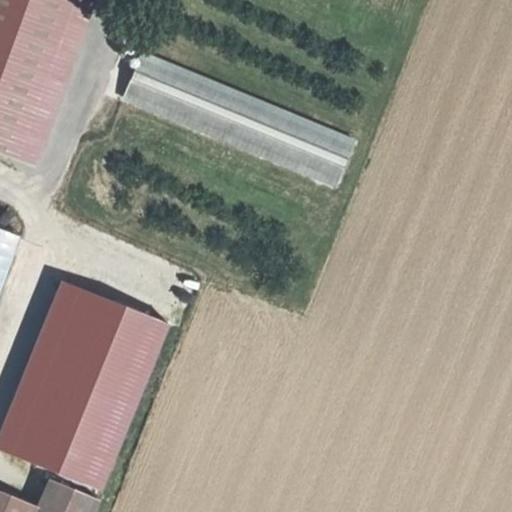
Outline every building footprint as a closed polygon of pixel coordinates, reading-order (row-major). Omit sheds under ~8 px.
[(72,0),(0,0),(0,154),(15,160),(72,0)] [(354,141),(141,53),(122,98),(336,186),(354,141)] [(0,224),(0,261),(10,227),(0,224)] [(82,271),(43,255),(0,367),(0,442),(14,448),(82,271)] [(127,288),(88,273),(20,450),(59,465),(127,288)] [(172,305),(133,290),(65,467),(104,482),(172,305)] [(93,511),(98,500),(49,479),(37,507),(35,511),(93,511)] [(0,511),(35,511),(37,507),(0,491),(0,511)]
